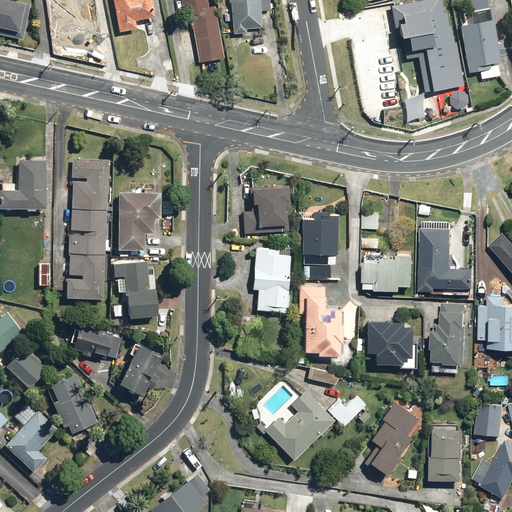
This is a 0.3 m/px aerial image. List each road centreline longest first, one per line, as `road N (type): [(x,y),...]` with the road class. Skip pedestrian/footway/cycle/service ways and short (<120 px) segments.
road 1 (residential): [(200,117),(190,390),(152,443),(63,511)]
road 2 (unknown): [(188,426),(218,475),(418,508)]
road 3 (tertiary): [(200,117),(0,74)]
road 4 (tertiary): [(511,123),(461,148),(420,156),(329,146)]
road 5 (residential): [(329,146),(302,0)]
road 6 (tertiary): [(329,146),(200,117)]
